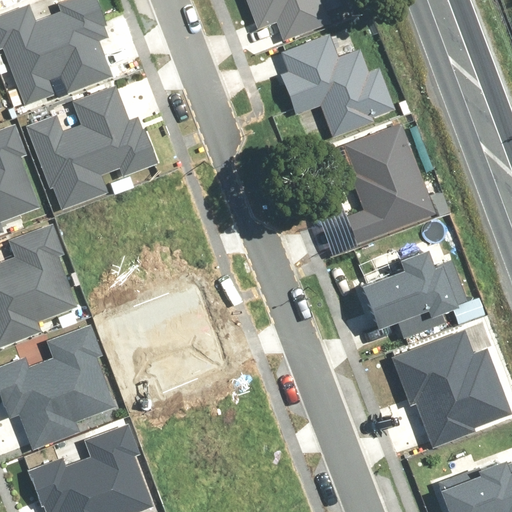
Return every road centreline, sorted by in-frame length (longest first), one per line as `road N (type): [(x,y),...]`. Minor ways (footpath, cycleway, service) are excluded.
road 1 (residential): [(372,511),(170,0)]
road 2 (secondary): [(442,0),(511,184)]
